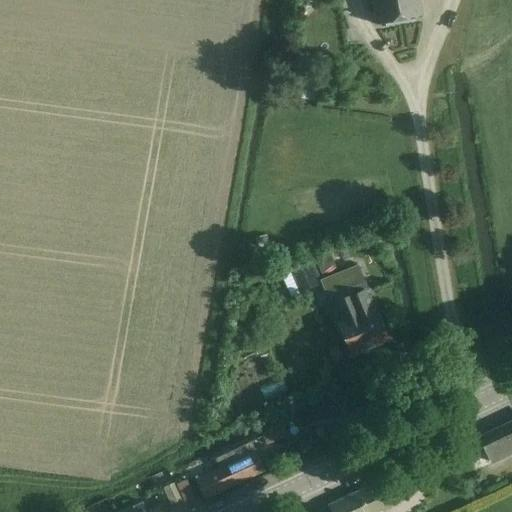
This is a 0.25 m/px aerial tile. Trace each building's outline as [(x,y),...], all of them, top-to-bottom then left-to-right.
[(371,0),(376,23),(421,15),(418,0),(371,0)] [(358,313),(370,345),(386,338),(374,307),(371,308),(364,290),(366,289),(357,265),(346,269),(350,281),(345,283),(357,313),(358,313)] [(321,279),(350,353),(370,345),(358,313),(357,313),(345,283),(350,281),(346,269),(321,279)] [(338,346),(329,349),(335,364),(343,360),(338,346)] [(344,419),(327,423),(330,436),(347,432),(344,419)] [(511,452),(511,420),(478,436),(490,462),(511,452)] [(265,445),(288,434),(282,422),(259,433),(265,445)] [(320,428),(310,432),(315,443),(325,439),(320,428)] [(169,471),(175,484),(184,505),(194,500),(187,484),(195,480),(204,498),(264,471),(250,442),(215,458),(214,459),(218,469),(211,472),(204,456),(179,468),(179,467),(169,471)] [(372,483),(326,504),(329,511),(383,511),(382,510),(384,509),(372,483)] [(126,511),(160,511),(158,506),(145,511),(140,501),(125,509),(126,511)]
